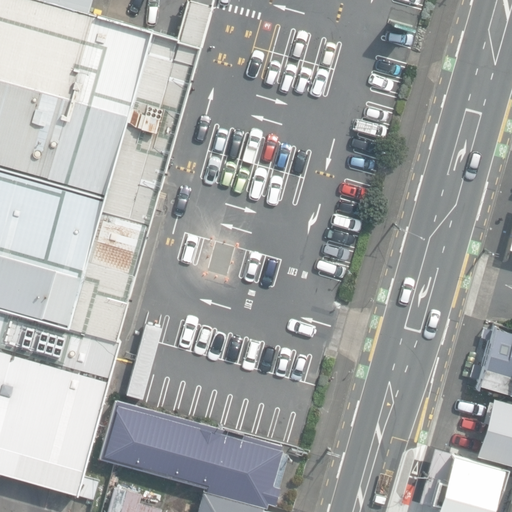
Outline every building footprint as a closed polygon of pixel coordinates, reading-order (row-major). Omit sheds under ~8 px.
[(93,0),(0,0),(0,466),(81,488),(213,2),(204,0),(188,0),(179,34),(90,10),(93,0)] [(511,329),(488,323),(472,381),(511,391),(511,329)] [(511,398),(484,391),(468,449),(511,460),(511,398)] [(296,445),(119,396),(102,458),(200,485),(280,506),(296,445)] [(493,511),(507,464),(445,448),(431,501),(472,511),(493,511)] [(112,475),(102,511),(160,511),(162,505),(142,501),(146,483),(112,475)] [(300,511),(280,506),(200,485),(193,511),(300,511)]
